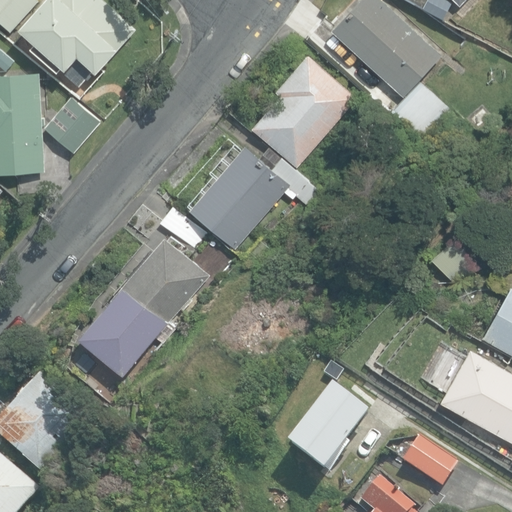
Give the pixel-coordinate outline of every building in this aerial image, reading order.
[(0,0),(0,20),(11,30),(38,0),(0,0)] [(63,68),(81,85),(96,68),(98,71),(137,28),(105,0),(47,0),(23,27),(38,41),(33,46),(61,71),(63,68)] [(359,0),(333,29),(404,95),(443,54),(385,0),(359,0)] [(411,0),(442,16),(456,1),(460,5),(464,0),(411,0)] [(0,64),(7,71),(16,60),(0,45),(0,64)] [(253,126),(298,165),(358,95),(308,53),(277,90),(281,94),(253,126)] [(0,172),(46,170),(41,72),(0,74),(0,172)] [(421,80),(392,110),(419,137),(448,108),(421,80)] [(472,120),(479,129),(495,116),(488,107),(472,120)] [(47,114),(48,158),(68,157),(66,113),(47,114)] [(190,207),(236,247),(288,188),(312,209),(326,194),(270,145),(260,156),(247,143),(190,207)] [(415,225),(433,206),(422,196),(404,216),(415,225)] [(162,221),(195,247),(207,231),(174,206),(162,221)] [(80,336),(125,374),(210,274),(166,236),(80,336)] [(433,257),(454,279),(483,265),(456,236),(433,257)] [(511,284),(483,336),(511,352),(511,284)] [(441,399),(511,438),(511,370),(471,347),(441,399)] [(332,360),(323,373),(337,382),(346,369),(332,360)] [(41,373),(0,420),(0,434),(42,471),(71,437),(77,443),(99,418),(89,410),(86,413),(41,373)] [(290,442),(326,469),(370,412),(335,384),(290,442)] [(0,420),(10,409),(0,401),(0,420)] [(404,461),(443,486),(460,461),(421,435),(404,461)] [(0,511),(18,511),(40,487),(0,453),(0,511)] [(411,511),(417,506),(380,476),(362,498),(375,509),(372,511),(411,511)]
